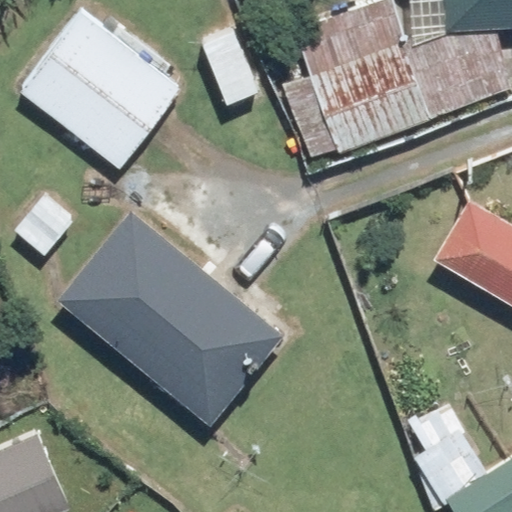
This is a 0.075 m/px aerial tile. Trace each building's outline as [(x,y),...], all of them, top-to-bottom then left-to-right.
[(316,158),(511,80),(511,77),(488,17),(445,16),(406,32),(393,0),(365,0),(295,28),(309,62),(282,73),(316,158)] [(511,0),(445,0),(445,16),(488,17),(511,17),(511,0)] [(183,82),(86,5),(25,81),(122,159),(183,82)] [(261,82),(233,23),(203,37),(231,96),(261,82)] [(511,216),(471,192),(436,252),(511,295),(511,216)] [(283,326),(132,204),(60,293),(211,415),(283,326)] [(413,422),(426,489),(435,503),(448,495),(459,511),(511,511),(511,452),(491,466),(447,399),(413,422)] [(0,511),(41,511),(71,498),(37,426),(0,444),(0,511)]
